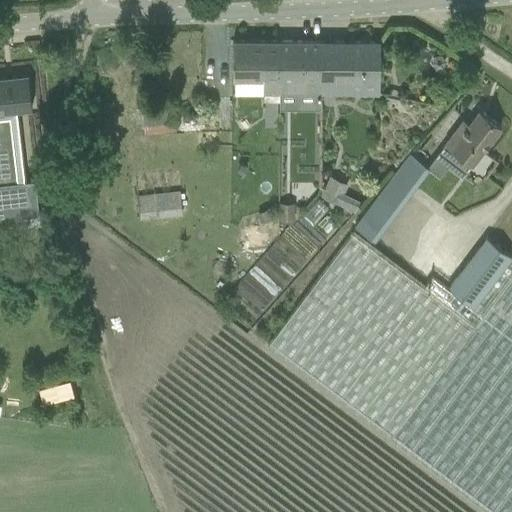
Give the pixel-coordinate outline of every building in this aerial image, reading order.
[(280,40),(233,40),(232,79),(262,79),(263,93),(279,93),(280,40)] [(280,40),(279,93),(320,94),(321,40),(280,40)] [(354,94),(354,79),(380,79),(380,41),(321,40),(320,94),(354,94)] [(0,217),(39,213),(35,178),(25,179),(17,109),(32,107),(28,74),(0,76),(0,217)] [(265,97),(265,110),(278,110),(278,97),(265,97)] [(462,175),(471,164),(501,125),(479,109),(469,123),(463,119),(435,155),(462,175)] [(410,152),(388,181),(409,196),(431,167),(410,152)] [(358,204),(340,195),(346,183),(329,175),(322,190),(319,196),(354,212),(358,204)] [(138,194),(140,219),(183,214),(180,190),(138,194)] [(376,241),(394,217),(373,201),(354,225),(376,241)] [(293,203),(277,203),(277,220),(280,220),(290,220),(293,220),(293,203)] [(511,511),(511,255),(484,235),(447,286),(432,275),(424,286),(353,231),(269,344),(490,511),(511,511)]
